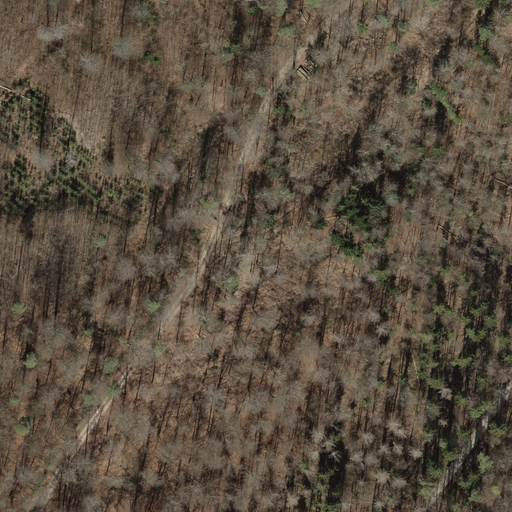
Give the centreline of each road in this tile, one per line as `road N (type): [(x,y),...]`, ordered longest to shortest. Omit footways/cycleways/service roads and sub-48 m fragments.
road 1 (track): [(42,511),(86,432),(216,247),(268,94),(340,8)]
road 2 (track): [(216,247),(282,223),(325,186),(387,95),(441,53),(487,2)]
road 3 (track): [(423,511),(511,382)]
